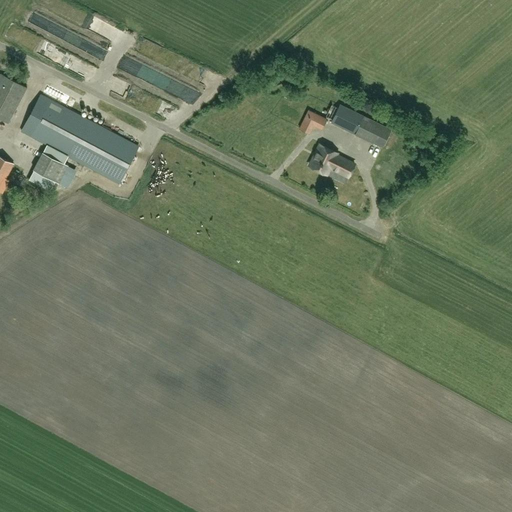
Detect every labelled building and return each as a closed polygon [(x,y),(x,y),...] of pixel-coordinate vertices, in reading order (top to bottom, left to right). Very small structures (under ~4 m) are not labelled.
[(159,74),(153,73),(156,64),(147,61),(144,71),(158,75),(159,74)] [(0,118),(9,123),(27,88),(1,74),(0,75),(0,118)] [(181,77),(176,88),(187,94),(192,83),(181,77)] [(72,108),(77,98),(63,91),(58,101),(72,108)] [(80,162),(99,126),(51,100),(32,137),(80,162)] [(390,129),(363,116),(339,104),(338,108),(331,105),(325,117),(332,120),(331,123),(382,147),(390,129)] [(326,118),(308,110),(299,128),(308,132),(313,123),(322,127),(326,118)] [(337,153),(322,146),(320,145),(311,165),(327,173),(330,167),(348,176),(354,164),(339,157),(338,160),(334,158),(337,153)] [(43,152),(34,170),(59,183),(59,182),(68,166),(68,165),(64,163),(43,152)] [(8,176),(14,164),(0,156),(0,184),(5,175),(8,176)]
